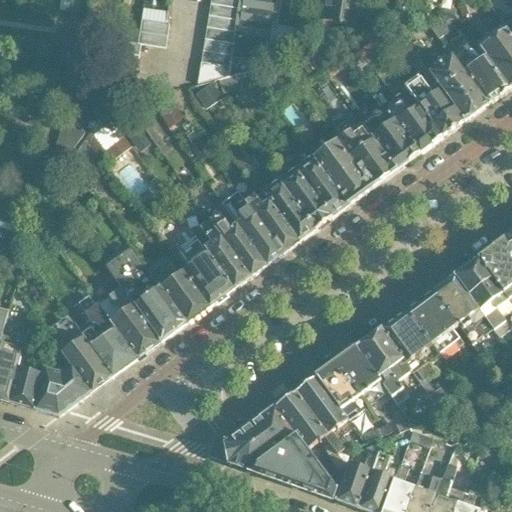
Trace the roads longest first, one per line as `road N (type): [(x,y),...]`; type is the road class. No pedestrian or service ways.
road 1 (unclassified): [(511,124),(70,453)]
road 2 (unclassified): [(150,476),(511,209)]
road 3 (tertiary): [(270,511),(150,476)]
